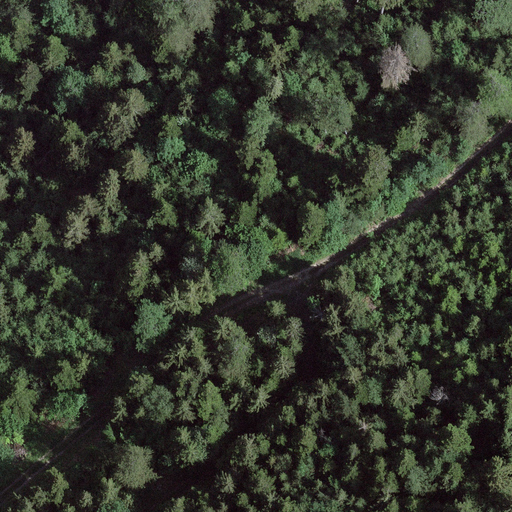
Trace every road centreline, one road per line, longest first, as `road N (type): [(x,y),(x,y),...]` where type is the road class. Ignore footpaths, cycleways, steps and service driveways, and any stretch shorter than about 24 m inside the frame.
road 1 (track): [(298,286),(222,317),(0,506)]
road 2 (track): [(298,286),(311,338),(310,381),(252,440),(152,511)]
road 3 (track): [(511,133),(421,209),(298,286)]
